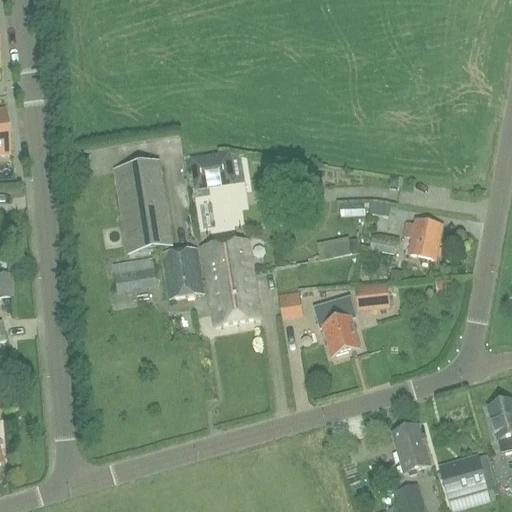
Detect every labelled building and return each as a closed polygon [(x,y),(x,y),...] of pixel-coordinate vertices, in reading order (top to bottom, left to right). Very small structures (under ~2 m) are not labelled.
[(0,109),(0,152),(8,152),(3,109),(0,109)] [(190,191),(216,186),(211,157),(185,162),(190,191)] [(172,248),(159,163),(113,170),(127,256),(172,248)] [(390,180),(389,188),(396,189),(397,181),(390,180)] [(255,221),(247,181),(206,188),(213,229),(255,221)] [(353,195),(354,221),(378,220),(377,194),(353,195)] [(408,257),(435,263),(442,228),(415,222),(414,228),(407,227),(404,240),(411,241),(408,257)] [(369,252),(394,255),(396,241),(371,238),(369,252)] [(208,285),(253,277),(247,242),(202,250),(208,285)] [(357,242),(348,242),(349,258),(358,256),(357,242)] [(195,251),(162,257),(170,302),(202,296),(195,251)] [(117,295),(156,287),(151,259),(112,266),(117,295)] [(391,272),(390,279),(400,281),(402,274),(391,272)] [(0,300),(13,299),(11,275),(0,275),(0,300)] [(253,277),(208,285),(215,329),(260,321),(253,277)] [(357,314),(390,311),(388,286),(355,289),(357,314)] [(333,361),(359,352),(353,332),(350,322),(356,321),(351,300),(314,312),(320,332),(324,331),(333,361)] [(511,455),(511,466),(509,467),(511,479),(511,404),(487,411),(495,444),(496,444),(499,458),(511,454),(511,455)] [(352,417),(355,437),(381,432),(377,413),(352,417)] [(425,470),(427,477),(437,474),(435,467),(430,468),(418,429),(392,437),(404,476),(425,470)] [(499,496),(484,447),(445,459),(449,472),(434,477),(443,507),(449,505),(450,511),(458,511),(496,500),(495,498),(499,496)] [(422,511),(414,488),(398,494),(403,511),(422,511)]
